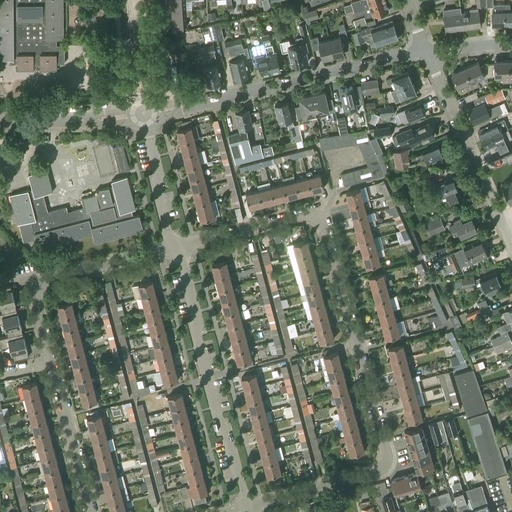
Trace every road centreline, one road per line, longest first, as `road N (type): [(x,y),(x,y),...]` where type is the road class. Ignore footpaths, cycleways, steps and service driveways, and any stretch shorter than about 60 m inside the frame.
road 1 (residential): [(245,508),(384,464),(325,229),(307,213),(175,247)]
road 2 (residential): [(143,113),(426,51)]
road 3 (residential): [(245,508),(175,247)]
road 4 (residential): [(51,363),(34,298),(44,281),(175,247)]
road 5 (residential): [(511,247),(426,51)]
road 6 (residential): [(90,511),(51,363)]
road 7 (residential): [(0,122),(143,113)]
road 8 (residential): [(175,247),(143,113)]
